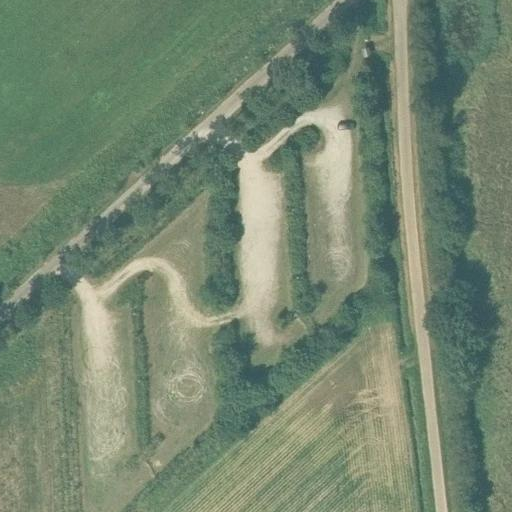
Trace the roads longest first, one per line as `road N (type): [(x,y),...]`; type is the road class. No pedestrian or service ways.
road 1 (unclassified): [(437,511),(399,0)]
road 2 (unclassified): [(0,315),(344,0)]
